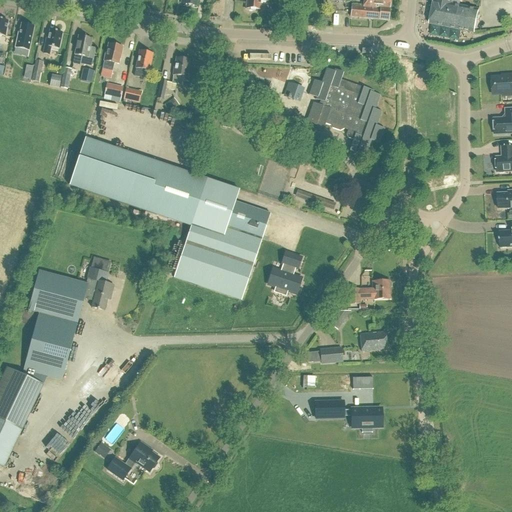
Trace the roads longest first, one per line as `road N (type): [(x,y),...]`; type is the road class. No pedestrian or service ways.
road 1 (unclassified): [(439,227),(410,212),(386,216),(181,511)]
road 2 (tertiary): [(406,44),(206,32),(46,0)]
road 3 (tertiary): [(440,511),(413,278),(439,227)]
road 4 (tertiary): [(439,227),(464,187),(463,62)]
